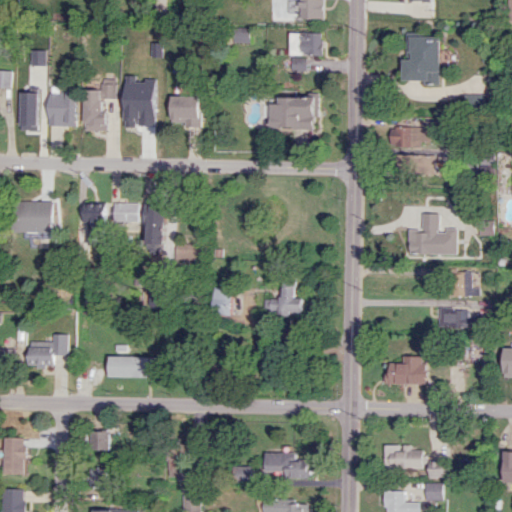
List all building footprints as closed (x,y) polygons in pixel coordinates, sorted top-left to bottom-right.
[(323,0),(290,0),(290,8),(299,9),(299,17),(324,18),(323,0)] [(290,54),(322,54),(322,31),(289,32),(290,54)] [(441,35),(408,34),(407,59),(404,59),(403,82),(440,83),(441,35)] [(46,49),(29,49),(29,65),(45,65),(46,49)] [(305,70),(305,57),(282,57),(282,71),(305,70)] [(11,70),(0,69),(0,86),(10,87),(11,70)] [(116,98),(116,83),(102,83),(102,98),(116,98)] [(49,125),(77,126),(78,89),(67,89),(67,92),(49,92),(49,125)] [(101,89),(85,89),(85,130),(108,129),(107,110),(102,110),(101,89)] [(270,128),(316,128),(315,94),(294,94),(294,90),(278,90),(278,103),(270,103),(270,128)] [(38,130),(39,120),(44,120),(44,111),(40,111),(40,92),(22,91),(21,129),(38,130)] [(484,94),(471,93),(470,111),(483,111),(484,94)] [(158,127),(158,106),(143,106),(144,95),(127,95),(126,126),(158,127)] [(201,95),(171,95),(172,121),(184,121),(184,126),(201,126),(201,95)] [(421,143),(421,141),(429,141),(429,125),(392,126),(393,144),(421,143)] [(435,154),(400,153),(400,174),(435,175),(435,154)] [(17,236),(54,236),(54,200),(18,200),(17,236)] [(89,244),(105,244),(107,201),(85,201),(85,223),(89,224),(89,244)] [(139,202),(115,201),(114,221),(139,221),(139,202)] [(146,208),(146,228),(166,228),(166,208),(146,208)] [(457,229),(439,229),(439,213),(422,213),(422,231),(409,231),(409,253),(457,254),(457,229)] [(493,234),(493,218),(478,218),(478,234),(493,234)] [(479,295),(479,286),(472,287),(471,271),(455,271),(455,295),(479,295)] [(303,297),(296,297),(296,285),(281,284),(279,313),(302,314),(303,297)] [(214,312),(232,314),(234,288),(216,286),(214,312)] [(478,317),(467,317),(467,308),(439,307),(439,326),(478,326),(478,317)] [(29,341),(29,365),(55,365),(55,354),(69,354),(69,333),(53,333),(53,341),(29,341)] [(0,365),(14,366),(14,348),(0,346),(0,365)] [(511,346),(503,347),(503,378),(511,377),(511,346)] [(159,376),(160,356),(110,355),(110,375),(159,376)] [(422,355),(403,355),(403,362),(389,362),(389,383),(427,383),(428,362),(421,362),(422,355)] [(117,440),(117,428),(94,428),(94,449),(111,449),(111,440),(117,440)] [(6,473),(27,473),(27,437),(7,436),(6,473)] [(187,443),(169,443),(169,476),(187,475),(187,443)] [(384,467),(423,468),(423,450),(399,449),(399,444),(384,444),(384,467)] [(511,450),(502,450),(501,481),(511,480),(511,450)] [(296,452),(266,451),(265,470),(285,470),(285,476),(308,477),(308,459),(296,459),(296,452)] [(428,477),(447,477),(448,460),(428,460),(428,477)] [(252,465),(235,465),(235,483),(252,482),(252,465)] [(110,487),(110,468),(94,468),(93,486),(110,487)] [(442,499),(442,482),(425,482),(425,499),(442,499)] [(26,511),(26,487),(5,488),(5,511),(26,511)] [(386,490),(385,506),(388,506),(388,511),(420,511),(420,501),(404,501),(404,490),(386,490)] [(196,494),(184,494),(184,511),(196,511),(196,494)]
